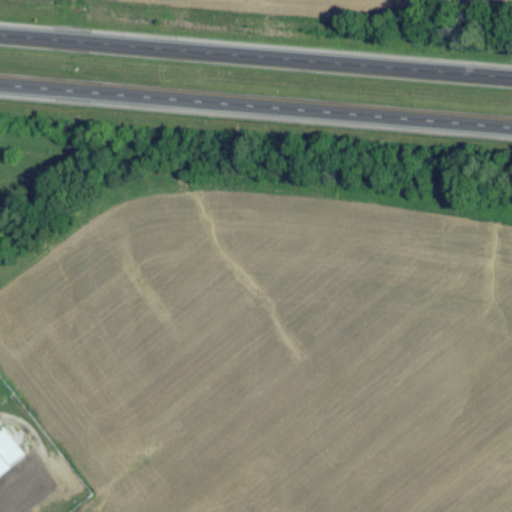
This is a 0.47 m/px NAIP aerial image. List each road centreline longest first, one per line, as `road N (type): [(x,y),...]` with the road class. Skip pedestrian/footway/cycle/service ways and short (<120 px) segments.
road 1 (trunk): [(511,81),(0,38)]
road 2 (trunk): [(0,90),(511,131)]
